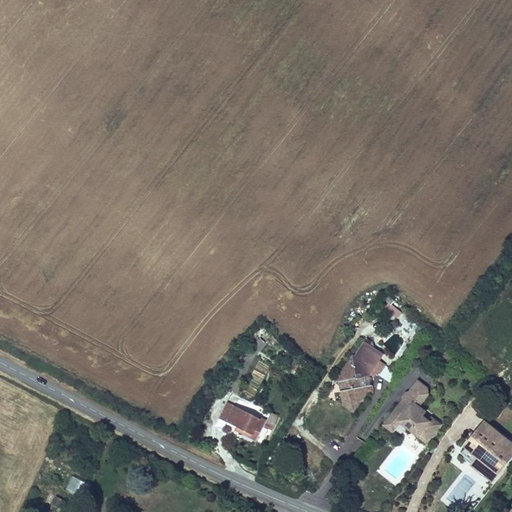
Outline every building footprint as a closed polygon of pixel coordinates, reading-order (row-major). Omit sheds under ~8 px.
[(339,392),(340,404),(345,407),(354,406),(365,392),(364,386),(359,387),(357,377),(380,374),(385,367),(378,361),(383,354),(367,342),(356,355),(354,354),(337,375),(339,392)] [(395,375),(385,367),(380,374),(391,382),(395,375)] [(428,409),(422,404),(430,393),(429,387),(419,378),(385,420),(396,429),(402,421),(419,435),(418,436),(427,443),(443,423),(434,416),(432,418),(425,413),(428,409)] [(327,393),(340,404),(339,392),(327,393)] [(221,416),(230,400),(222,396),(213,411),(221,416)] [(264,419),(230,400),(221,416),(228,420),(227,424),(250,436),(254,428),(258,430),(264,419)] [(265,426),(274,429),(279,414),(270,411),(265,426)] [(478,460),(474,464),(493,480),(511,456),(511,439),(487,420),(464,449),(478,460)] [(66,489),(83,497),(90,482),(72,474),(66,489)] [(53,505),(67,508),(69,499),(55,496),(53,505)]
